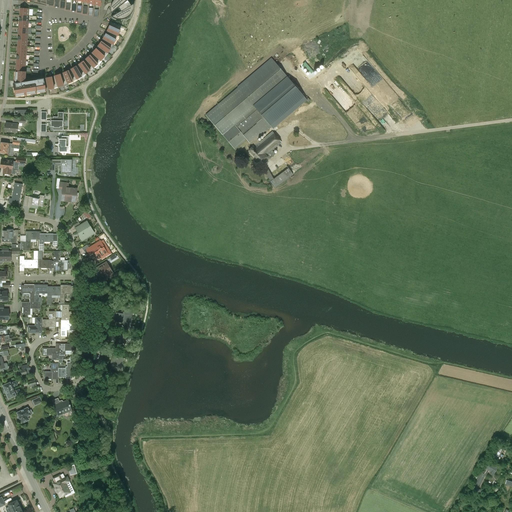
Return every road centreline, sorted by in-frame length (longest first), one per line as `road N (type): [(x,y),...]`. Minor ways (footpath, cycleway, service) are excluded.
road 1 (residential): [(57,337),(31,352),(42,386),(72,383),(93,364),(103,320),(84,271)]
road 2 (unclassified): [(333,144),(511,119)]
road 3 (residential): [(50,14),(93,23),(65,59),(44,58),(47,16)]
